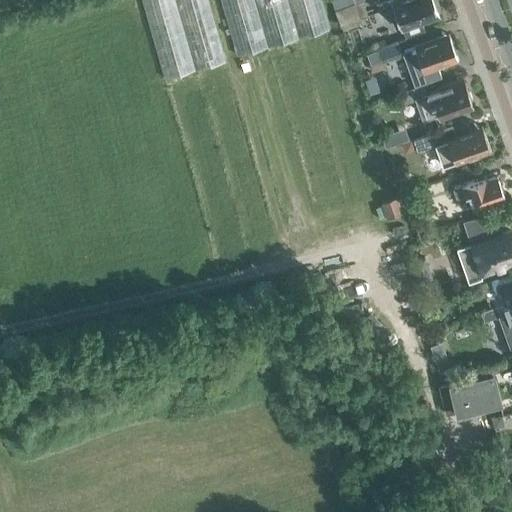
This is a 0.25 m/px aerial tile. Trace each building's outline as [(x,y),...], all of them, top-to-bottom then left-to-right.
[(141,0),(163,78),(224,61),(207,0),(141,0)] [(219,0),(236,57),(328,29),(320,0),(219,0)] [(363,0),(360,0),(354,2),(335,9),(340,25),(368,15),(363,0)] [(425,31),(421,20),(439,14),(438,10),(441,9),(437,0),(435,0),(434,0),(395,0),(393,1),(393,0),(391,0),(379,4),(383,15),(395,10),(401,28),(402,28),(406,38),(425,31)] [(415,85),(428,80),(441,75),(437,64),(458,57),(450,34),(403,50),(415,85)] [(378,49),(367,53),(371,63),(382,59),(382,60),(401,53),(397,42),(378,49)] [(420,85),(397,93),(401,105),(416,99),(423,120),(472,102),(470,98),(472,95),(470,91),(467,89),(464,80),(424,95),(420,85)] [(418,150),(437,143),(445,165),(491,149),(483,126),(455,136),(451,125),(414,138),(418,150)] [(380,135),(385,146),(409,138),(405,126),(380,135)] [(486,176),(454,187),(457,197),(469,193),(473,206),(505,195),(504,193),(505,190),(503,183),(500,182),(498,175),(487,179),(486,176)] [(403,193),(408,209),(425,202),(420,187),(403,193)] [(397,195),(382,201),(387,216),(402,211),(397,195)] [(486,228),(469,233),(472,244),(459,248),(470,279),(487,273),(485,269),(511,259),(511,230),(489,238),(486,228)] [(422,243),(424,251),(425,255),(450,249),(447,237),(422,243)] [(499,278),(479,284),(481,289),(484,289),(487,288),(488,290),(501,285),(499,278)] [(511,285),(503,289),(507,301),(482,311),(485,320),(511,310),(511,285)] [(511,310),(485,320),(489,330),(511,321),(511,310)] [(471,325),(484,321),(480,311),(469,315),(464,315),(468,326),(471,325)] [(451,369),(446,355),(434,359),(439,373),(451,369)] [(440,386),(446,414),(500,401),(493,373),(440,386)] [(417,404),(421,420),(431,417),(427,401),(417,404)] [(511,456),(502,459),(507,473),(511,471),(511,456)]
